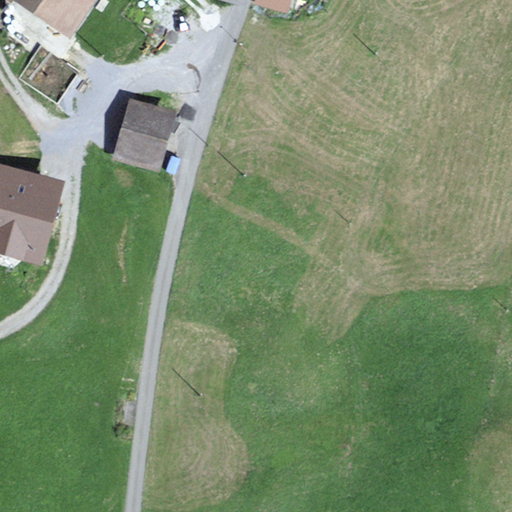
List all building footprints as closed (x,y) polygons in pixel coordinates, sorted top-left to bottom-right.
[(28,0),(66,26),(83,0),(28,0)] [(263,0),(263,2),(284,9),(286,0),(263,0)] [(129,123),(160,132),(165,114),(134,105),(129,123)] [(120,156),(151,165),(160,132),(129,123),(120,156)] [(41,180),(0,168),(0,237),(23,244),(41,180)]
